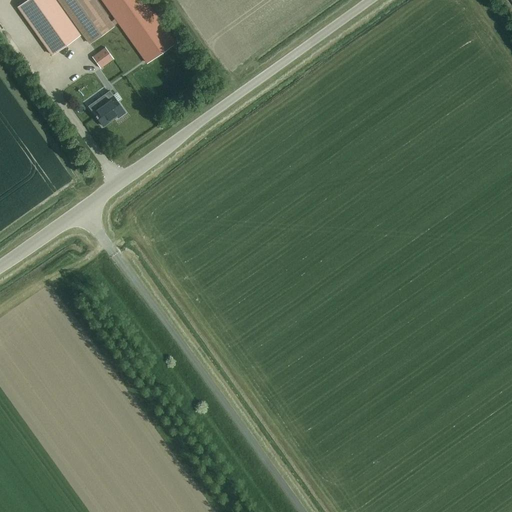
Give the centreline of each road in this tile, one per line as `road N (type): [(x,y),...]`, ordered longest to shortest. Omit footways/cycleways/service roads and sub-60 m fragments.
road 1 (unclassified): [(302,511),(80,209)]
road 2 (unclassified): [(80,209),(370,0)]
